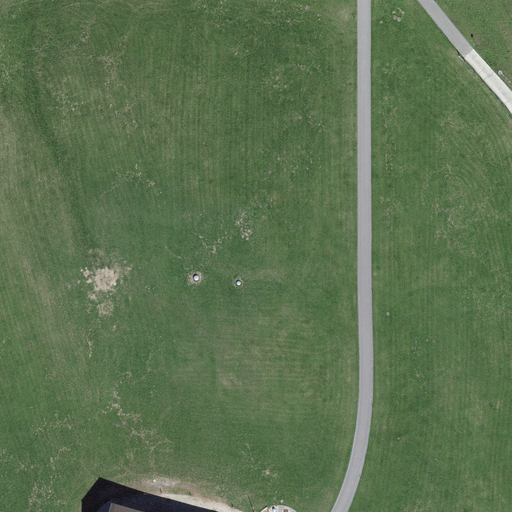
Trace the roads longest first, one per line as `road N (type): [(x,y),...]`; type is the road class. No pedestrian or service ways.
road 1 (unclassified): [(337,511),(364,449),(367,0)]
road 2 (track): [(427,0),(511,103)]
